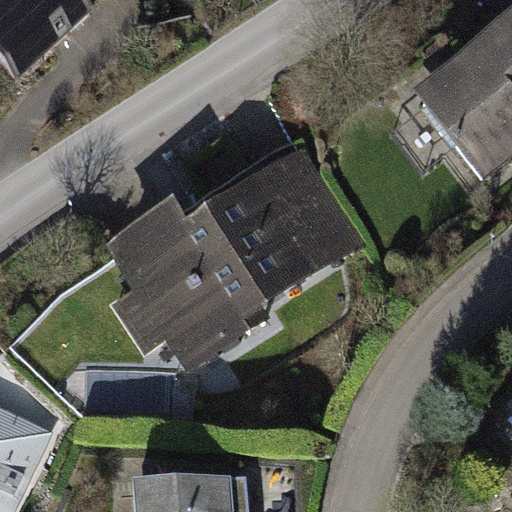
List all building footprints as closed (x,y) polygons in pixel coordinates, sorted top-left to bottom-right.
[(0,0),(0,69),(13,83),(59,40),(87,14),(73,0),(0,0)] [(511,26),(422,91),(489,185),(511,168),(511,26)] [(178,213),(105,261),(130,297),(116,313),(147,359),(167,346),(189,379),(266,329),(260,320),(369,248),(300,143),(182,220),(178,213)] [(0,511),(18,511),(45,452),(0,428),(0,511)] [(247,511),(245,489),(113,501),(113,511),(247,511)]
